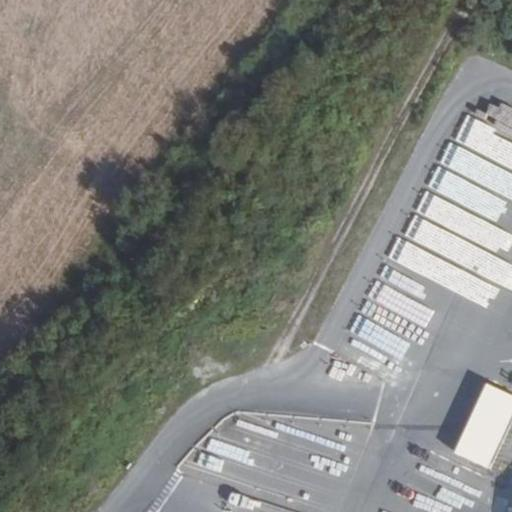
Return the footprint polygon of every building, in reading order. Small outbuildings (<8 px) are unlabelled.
[(482,154),(494,127),(465,115),(453,141),(482,154)] [(504,153),(504,129),(489,129),(488,153),(504,153)] [(487,247),(488,191),(482,189),(487,178),(487,162),(448,143),(441,158),(441,169),(436,169),(415,213),(487,247)] [(511,204),(499,198),(478,245),(501,255),(511,230),(511,204)] [(477,329),(497,285),(398,242),(377,289),(457,325),(459,321),(477,329)]
